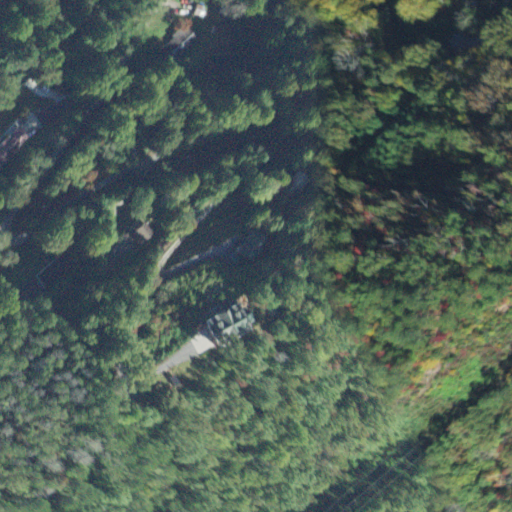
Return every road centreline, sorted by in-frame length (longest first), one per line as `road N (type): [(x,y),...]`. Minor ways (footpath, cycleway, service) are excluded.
road 1 (residential): [(130,383),(121,357),(175,248),(256,168),(371,81),(369,68),(351,64),(237,127),(122,172),(15,239),(11,219),(112,85),(160,0)]
road 2 (residential): [(100,0),(0,81)]
